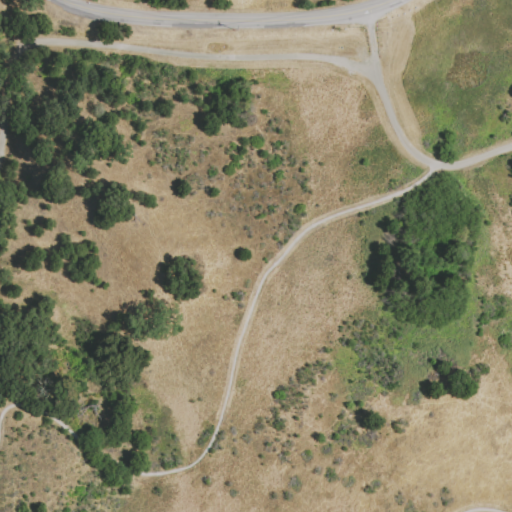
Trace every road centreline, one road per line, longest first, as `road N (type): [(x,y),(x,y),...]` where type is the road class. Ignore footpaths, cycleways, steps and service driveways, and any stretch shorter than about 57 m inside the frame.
road 1 (track): [(377,71),(310,55),(13,44)]
road 2 (tertiary): [(397,0),(350,13),(227,21),(116,16),(59,0)]
road 3 (track): [(366,9),(383,97),(406,146),(422,160),(450,166),(511,146)]
